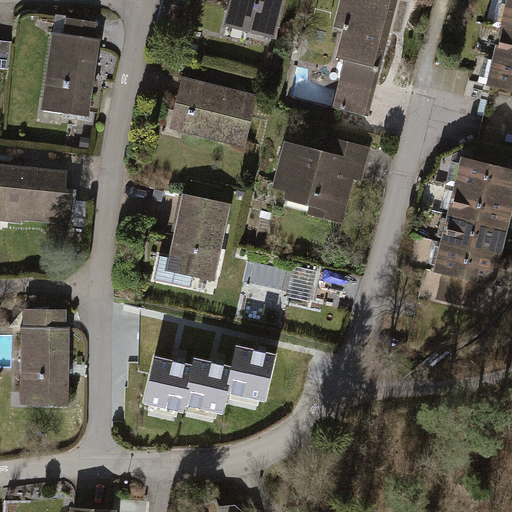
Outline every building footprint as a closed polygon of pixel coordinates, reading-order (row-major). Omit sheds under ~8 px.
[(281,0),(233,0),(230,14),(250,19),(247,30),(272,36),(281,0)] [(397,0),(341,0),(335,27),(346,29),(334,77),(343,79),(336,107),(368,116),(376,87),(374,87),(379,68),(381,68),(397,0)] [(96,22),(65,18),(63,33),(54,32),(44,97),(65,100),(63,111),(88,114),(99,38),(94,38),(96,22)] [(511,30),(504,29),(497,56),(511,59),(511,30)] [(11,42),(0,40),(0,68),(8,69),(11,42)] [(511,59),(497,56),(490,86),(511,91),(511,59)] [(256,96),(184,78),(176,108),(189,111),(184,130),(243,145),(256,96)] [(333,156),(288,144),(277,186),(314,196),(310,212),(339,220),(350,177),(358,179),(365,151),(343,146),(338,146),(335,149),(333,156)] [(511,169),(465,158),(458,187),(511,200),(511,195),(511,169)] [(68,172),(0,164),(0,184),(2,185),(0,200),(0,219),(23,222),(23,218),(73,224),(77,189),(66,188),(68,172)] [(458,187),(451,215),(504,228),(511,200),(458,187)] [(229,205),(185,195),(171,258),(160,256),(154,279),(190,287),(193,275),(213,279),(229,205)] [(451,215),(444,242),(498,255),(504,228),(451,215)] [(447,273),(441,297),(469,304),(472,290),(482,292),(484,282),(491,284),(498,255),(444,242),(438,271),(447,273)] [(314,271),(296,267),(290,296),(308,300),(314,271)] [(63,311),(30,310),(30,326),(23,326),(22,392),(42,392),(42,402),(67,402),(68,326),(63,326),(63,311)] [(237,346),(232,367),(226,390),(228,391),(265,399),(276,355),(237,346)] [(184,403),(192,366),(155,357),(145,401),(184,410),(185,403),(184,403)] [(194,358),(192,366),(184,403),(185,403),(223,412),(228,391),(226,390),(232,367),(194,358)]
